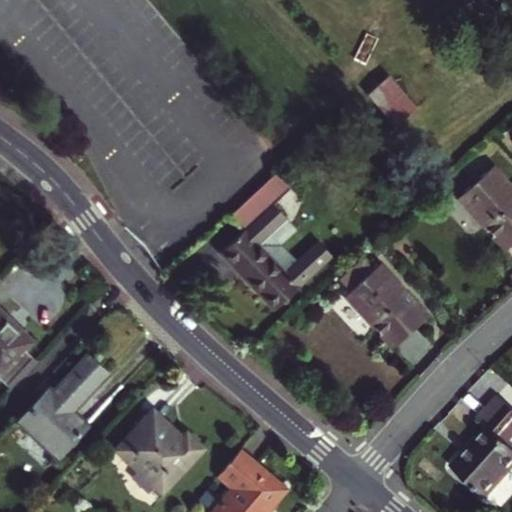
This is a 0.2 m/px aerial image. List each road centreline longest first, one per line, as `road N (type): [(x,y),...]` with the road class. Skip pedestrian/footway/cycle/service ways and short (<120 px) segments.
road 1 (residential): [(0,139),(51,180),(188,339),(355,483)]
road 2 (residential): [(355,483),(443,381),(511,320)]
